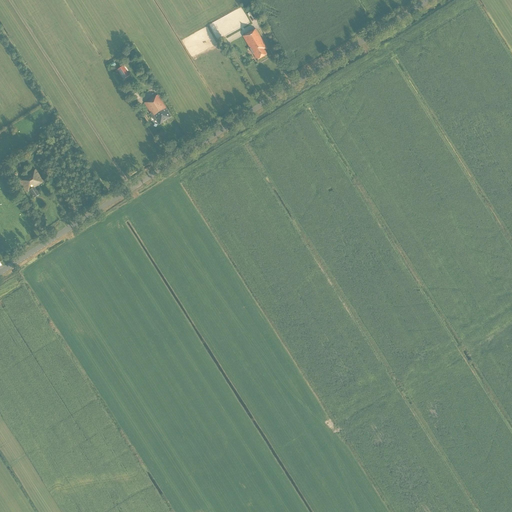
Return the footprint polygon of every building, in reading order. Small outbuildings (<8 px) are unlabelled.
[(258,60),(267,54),(265,50),(267,48),(256,30),(252,32),(252,31),(243,36),(256,59),(257,58),(258,60)] [(248,55),(240,42),(239,42),(237,39),(234,41),(244,57),(248,55)] [(130,75),(123,66),(117,70),(122,77),(120,78),(122,81),(130,75)] [(155,89),(159,94),(161,93),(155,85),(151,88),(153,90),(155,89)] [(159,125),(171,117),(167,112),(168,111),(157,95),(154,98),(153,97),(144,104),(153,117),(153,116),(159,125)] [(29,191),(34,198),(39,195),(34,188),(43,182),(35,169),(18,181),(26,194),(29,191)]
